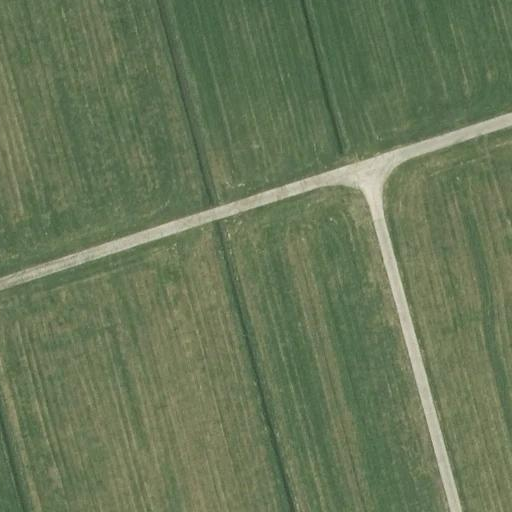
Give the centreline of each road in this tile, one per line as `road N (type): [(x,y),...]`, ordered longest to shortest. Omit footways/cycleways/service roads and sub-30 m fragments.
road 1 (track): [(0,288),(511,125)]
road 2 (track): [(454,511),(364,170)]
